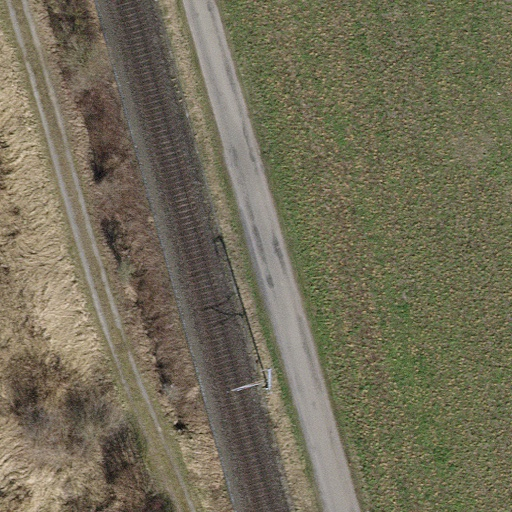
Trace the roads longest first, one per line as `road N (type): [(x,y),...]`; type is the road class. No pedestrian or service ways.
road 1 (track): [(13,0),(120,356),(186,511)]
road 2 (track): [(343,511),(200,0)]
